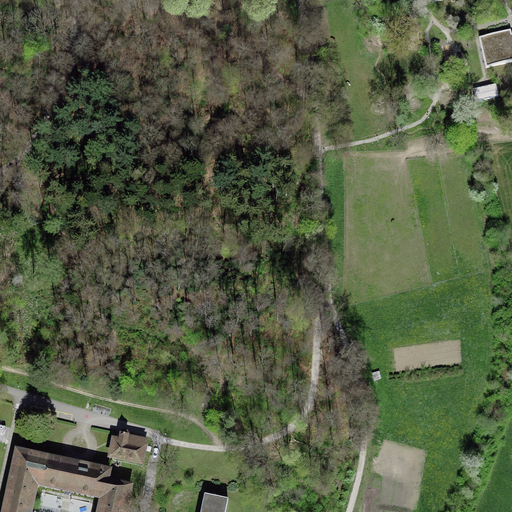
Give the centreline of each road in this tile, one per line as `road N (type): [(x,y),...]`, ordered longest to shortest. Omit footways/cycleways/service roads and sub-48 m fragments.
road 1 (track): [(326,290),(312,395),(288,431),(237,448),(157,437)]
road 2 (track): [(223,448),(199,419),(181,412),(0,369)]
road 3 (track): [(326,290),(364,411),(349,511)]
road 4 (track): [(72,0),(72,44),(51,122),(28,158),(0,174)]
road 5 (track): [(312,92),(300,92),(175,0)]
road 6 (track): [(301,0),(316,150)]
road 7 (track): [(316,150),(326,290)]
